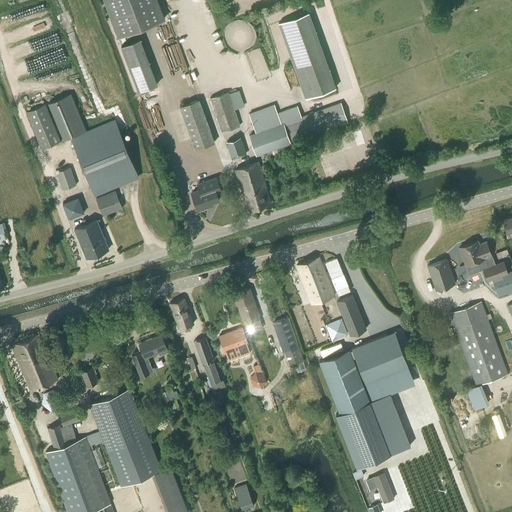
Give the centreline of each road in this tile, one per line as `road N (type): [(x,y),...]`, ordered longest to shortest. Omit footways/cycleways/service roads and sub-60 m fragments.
road 1 (unclassified): [(0,298),(511,148)]
road 2 (tertiary): [(0,334),(511,191)]
road 3 (track): [(398,329),(419,382),(420,447),(366,469),(382,511)]
